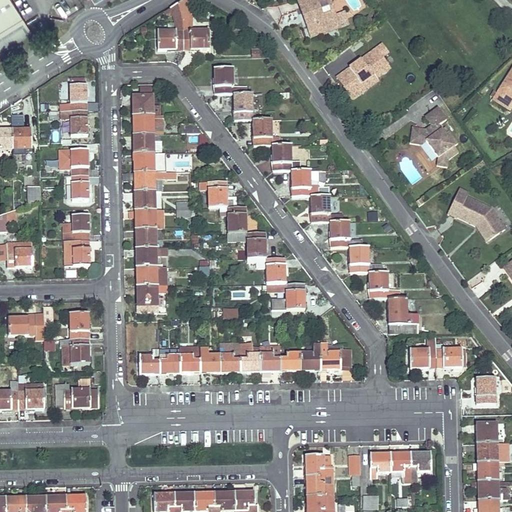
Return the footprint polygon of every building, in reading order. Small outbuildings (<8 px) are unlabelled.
[(0,0),(0,50),(33,30),(12,0),(0,0)] [(183,49),(190,49),(190,52),(209,52),(209,32),(192,33),(191,16),(186,0),(184,0),(177,5),(182,22),(182,33),(183,49)] [(320,0),(303,0),(289,5),(303,41),(320,35),(319,30),(326,27),(323,18),(315,21),(312,12),(324,8),(320,0)] [(182,22),(177,5),(170,9),(174,23),(182,22)] [(334,35),(324,8),(312,12),(315,21),(323,18),(326,27),(319,30),(320,35),(303,41),(304,45),(334,35)] [(174,23),(175,33),(182,33),(182,22),(174,23)] [(156,34),(157,53),(176,52),(176,50),(183,49),(182,33),(175,33),(156,34)] [(368,53),(375,63),(383,57),(375,47),(368,53)] [(368,53),(340,75),(346,82),(334,91),(347,106),(360,96),(355,90),(367,81),(365,78),(370,75),(375,81),(379,78),(384,74),(375,63),(368,53)] [(511,69),(508,76),(505,74),(484,106),(498,115),(508,99),(501,95),(505,89),(511,88),(511,69)] [(213,71),(214,89),(216,89),(216,96),(233,96),(246,96),(246,88),(233,88),(232,70),(213,71)] [(329,84),(334,91),(346,82),(340,75),(329,84)] [(355,90),(360,96),(371,87),(370,85),(375,81),(370,75),(365,78),(367,81),(355,90)] [(62,105),(62,113),(87,112),(86,87),(85,87),(85,79),(71,79),(71,88),(69,88),(70,105),(62,105)] [(133,99),(133,118),(137,118),(152,117),(152,107),(151,88),(139,88),(139,98),(133,99)] [(511,98),(511,88),(505,89),(501,95),(508,99),(510,101),(511,98)] [(236,122),(252,122),(251,96),(246,96),(233,96),(233,115),(235,115),(236,122)] [(456,147),(445,133),(442,136),(435,128),(444,122),(434,110),(424,118),(427,129),(422,133),(408,131),(407,140),(415,141),(421,148),(426,148),(436,161),(435,170),(444,171),(445,165),(449,162),(446,159),(455,152),(453,150),(456,147)] [(62,113),(60,113),(60,121),(70,121),(70,138),(87,138),(87,112),(62,113)] [(11,117),(11,129),(24,129),(24,117),(11,117)] [(137,118),(137,124),(133,124),(134,137),(152,136),(160,137),(163,136),(162,117),(160,117),(152,117),(137,118)] [(255,148),(272,147),(271,121),(252,122),(252,141),(255,141),(255,148)] [(195,126),(180,126),(181,136),(187,136),(203,136),(195,126)] [(60,143),(60,130),(52,130),(52,143),(60,143)] [(0,151),(12,151),(11,132),(0,132),(0,154),(0,151)] [(11,132),(12,151),(24,151),(24,154),(31,154),(31,132),(11,132)] [(134,137),(134,156),(140,156),(153,156),(162,155),(162,143),(160,143),(153,143),(152,136),(134,137)] [(187,136),(187,155),(217,154),(203,136),(187,136)] [(421,148),(415,141),(407,140),(406,148),(422,150),(421,148)] [(300,163),(291,163),(290,147),(272,147),(272,166),(274,166),(275,173),(291,173),(300,173),(300,163)] [(70,178),(71,178),(88,177),(88,152),(59,153),(59,171),(70,170),(70,178)] [(457,155),(455,152),(446,159),(449,162),(457,155)] [(140,156),(140,162),(134,162),(134,175),(140,175),(153,174),(153,156),(140,156)] [(310,189),(310,172),(300,173),(291,173),(291,192),(294,192),(294,199),(310,199),(328,198),(328,189),(310,189)] [(140,175),(140,181),(135,181),(135,182),(135,194),(141,193),(154,193),(153,181),(161,181),(164,181),(164,174),(153,174),(140,175)] [(190,182),(189,174),(178,174),(178,182),(190,182)] [(88,177),(71,178),(71,203),(88,203),(88,177)] [(207,191),(208,210),(226,209),(226,191),(224,191),(224,183),(207,184),(207,191)] [(27,208),(40,203),(40,188),(27,188),(27,208)] [(502,231),(486,209),(464,198),(465,195),(458,191),(444,218),(452,222),(454,219),(472,229),(476,226),(487,242),(502,231)] [(141,193),(141,200),(135,200),(135,201),(135,213),(141,213),(154,212),(162,212),(161,193),(154,193),(141,193)] [(329,224),(342,224),(342,216),(329,216),(329,198),(328,198),(310,199),(311,217),(313,217),(313,224),(329,224)] [(226,209),(227,235),(246,235),(245,216),(243,216),(243,209),(226,209)] [(141,213),(141,219),(136,219),(136,232),(141,231),(155,231),(161,231),(163,231),(162,218),(154,218),(154,212),(141,213)] [(63,236),(63,243),(64,243),(89,243),(89,217),(71,218),(72,235),(63,236)] [(332,250),(348,249),(348,223),(342,224),(329,224),(330,243),(332,243),(332,250)] [(487,242),(476,226),(472,229),(484,244),(487,242)] [(141,238),(136,238),(136,251),(142,250),(155,250),(155,231),(141,231),(141,238)] [(227,235),(227,243),(246,242),(247,261),(257,260),(265,260),(265,242),(262,242),(262,234),(246,235),(227,235)] [(89,268),(89,243),(64,243),(64,268),(89,268)] [(7,269),(32,269),(31,245),(6,246),(7,261),(7,269)] [(368,266),(367,249),(348,249),(349,268),(351,268),(351,275),(368,275),(381,275),(381,265),(368,266)] [(142,257),(136,257),(137,270),(142,270),(155,269),(155,257),(166,257),(166,250),(161,250),(155,250),(142,250),(142,257)] [(266,269),(266,286),(285,286),(284,267),(282,267),(282,260),(265,260),(257,260),(257,264),(257,270),(266,269)] [(511,261),(503,268),(511,279),(511,261)] [(209,269),(209,268),(199,268),(199,277),(209,277),(209,269)] [(142,270),(142,276),(137,276),(137,289),(143,288),(156,288),(155,269),(142,270)] [(165,269),(155,269),(156,288),(165,288),(166,288),(165,269)] [(399,292),(387,292),(387,274),(381,275),(368,275),(368,294),(371,294),(371,301),(387,301),(400,300),(399,292)] [(479,299),(488,292),(482,284),(472,291),(479,299)] [(266,286),(266,293),(285,293),(285,301),(271,301),(271,312),(285,312),(304,312),(304,293),(301,293),(301,285),(285,286),(266,286)] [(143,288),(143,295),(137,295),(138,308),(156,308),(156,295),(165,294),(165,288),(156,288),(143,288)] [(406,318),(406,300),(400,300),(387,301),(388,336),(402,336),(417,335),(417,318),(406,318)] [(43,316),(43,325),(53,325),(52,309),(43,309),(43,316)] [(225,321),(238,321),(238,312),(225,313),(225,321)] [(69,315),(69,341),(86,341),(86,334),(88,334),(88,315),(69,315)] [(43,341),(43,325),(43,316),(28,316),(28,320),(8,320),(8,343),(18,342),(18,337),(35,337),(35,341),(43,341)] [(435,351),(435,340),(427,340),(427,351),(409,352),(409,371),(429,371),(429,368),(436,368),(435,351)] [(88,348),(86,348),(86,341),(69,341),(59,341),(60,350),(62,350),(62,360),(70,360),(70,367),(89,367),(88,348)] [(319,343),(319,348),(320,373),(340,372),(340,371),(350,371),(350,351),(342,351),(342,354),(326,354),(326,343),(319,343)] [(240,374),(239,345),(219,346),(220,356),(220,375),(240,374)] [(239,345),(240,374),(260,374),(259,348),(252,349),(252,345),(239,345)] [(280,374),(280,360),(279,348),(259,348),(260,374),(280,374)] [(300,373),(320,373),(319,348),(312,348),(312,355),(299,355),(300,373)] [(179,350),(179,357),(180,376),(200,375),(199,352),(199,351),(193,351),(193,350),(179,350)] [(139,377),(160,376),(159,351),(152,351),(152,358),(139,358),(139,377)] [(159,351),(160,376),(180,376),(179,357),(166,357),(166,351),(159,351)] [(435,351),(436,368),(442,368),(443,370),(462,370),(461,369),(461,351),(435,351)] [(199,352),(200,375),(220,375),(220,356),(207,357),(207,352),(199,352)] [(280,360),(280,374),(300,373),(299,355),(286,355),(286,360),(280,360)] [(342,371),(341,380),(354,381),(355,372),(342,371)] [(17,383),(17,386),(26,386),(26,378),(17,378),(17,383)] [(76,380),(76,389),(90,390),(90,380),(76,380)] [(475,380),(476,399),(478,399),(478,406),(495,406),(494,380),(475,380)] [(18,409),(18,393),(17,386),(17,383),(10,383),(10,393),(0,393),(0,412),(11,412),(11,409),(18,409)] [(71,408),(71,411),(98,410),(98,393),(90,393),(89,391),(66,392),(66,387),(56,387),(57,408),(64,408),(71,408)] [(18,393),(18,409),(25,409),(25,411),(44,411),(43,392),(18,393)] [(476,426),(477,446),(496,445),(495,425),(476,426)] [(499,444),(500,464),(510,464),(510,444),(499,444)] [(477,465),(496,464),(496,445),(477,446),(477,465)] [(409,456),(411,484),(411,485),(418,485),(417,473),(430,473),(430,455),(409,456)] [(377,475),(390,474),(390,456),(369,456),(369,480),(377,479),(377,475)] [(404,484),(411,484),(409,456),(390,456),(390,474),(403,474),(404,484)] [(305,457),(305,478),(324,478),(332,477),(333,477),(333,469),(330,469),(330,457),(305,457)] [(350,477),(359,477),(359,457),(349,457),(350,477)] [(496,483),(496,464),(477,465),(478,484),(496,483)] [(332,486),(332,477),(324,478),(324,486),(332,486)] [(332,486),(324,486),(324,478),(305,478),(306,498),(324,498),(333,497),(332,486)] [(497,491),(496,483),(478,484),(478,502),(497,502),(509,501),(508,494),(505,490),(497,491)] [(234,511),(234,494),(213,495),(214,511),(234,511)] [(234,494),(234,511),(257,511),(258,507),(254,507),(254,494),(234,494)] [(193,511),(194,495),(174,496),(173,511),(193,511)] [(214,511),(213,495),(194,495),(193,511),(214,511)] [(173,511),(174,496),(153,496),(153,511),(173,511)] [(363,497),(363,511),(377,511),(377,497),(363,497)] [(46,511),(46,498),(26,499),(26,511),(46,511)] [(65,511),(66,498),(46,498),(46,511),(65,511)] [(66,498),(65,511),(86,511),(86,498),(66,498)] [(330,511),(331,510),(324,510),(324,498),(306,498),(306,511),(330,511)] [(6,511),(26,511),(26,499),(6,499),(6,511)] [(497,511),(497,502),(478,502),(478,511),(497,511)]
